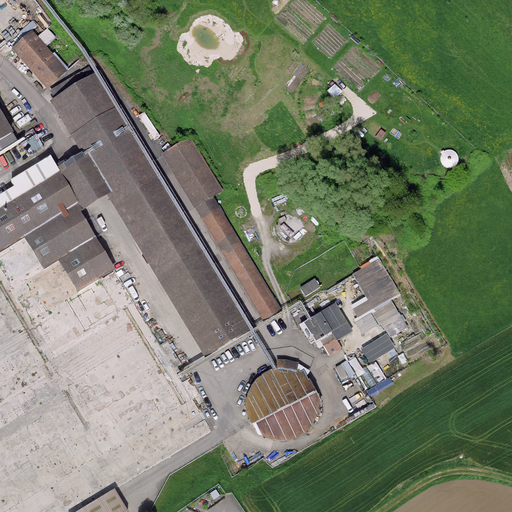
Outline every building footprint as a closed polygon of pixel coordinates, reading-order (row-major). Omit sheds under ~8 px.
[(67,71),(32,30),(11,48),(47,89),(67,71)] [(107,195),(204,359),(254,329),(100,70),(94,74),(89,67),(50,90),(55,98),(51,100),(81,151),(107,195)] [(343,91),(334,83),(327,91),(335,99),(343,91)] [(0,150),(18,140),(13,131),(14,131),(0,107),(0,150)] [(386,133),(380,129),(375,137),(380,141),(386,133)] [(190,136),(162,153),(194,207),(195,207),(213,195),(223,189),(190,136)] [(454,167),(456,165),(458,163),(459,160),(459,157),(458,154),(456,152),(454,150),(450,149),(447,149),(444,151),(442,153),(441,156),(441,159),(441,162),(443,164),(445,166),(448,167),(451,168),(454,167)] [(107,195),(81,151),(56,167),(58,171),(48,177),(87,240),(96,234),(83,210),(107,195)] [(76,294),(117,268),(96,234),(87,240),(48,177),(58,171),(56,167),(50,157),(13,180),(16,186),(0,195),(0,251),(23,238),(44,272),(57,264),(76,294)] [(281,308),(213,195),(195,207),(263,320),(281,308)] [(399,294),(379,259),(353,274),(366,296),(350,305),(358,318),(399,294)] [(315,278),(300,287),(305,296),(320,286),(315,278)] [(336,302),(320,312),(336,338),(337,340),(353,330),(336,302)] [(320,312),(300,324),(311,343),(315,341),(319,348),(324,345),(336,338),(320,312)] [(395,347),(387,334),(361,349),(370,363),(395,347)] [(336,338),(324,345),(330,355),(342,348),(337,340),(336,338)] [(299,362),(277,359),(278,369),(270,371),(260,376),(252,385),(248,395),(246,406),(249,417),(254,427),(263,435),(273,439),(284,440),(295,438),(306,432),(314,422),(318,410),(318,398),(313,386),(305,377),(296,372),(299,362)] [(127,511),(116,492),(82,511),(127,511)]
